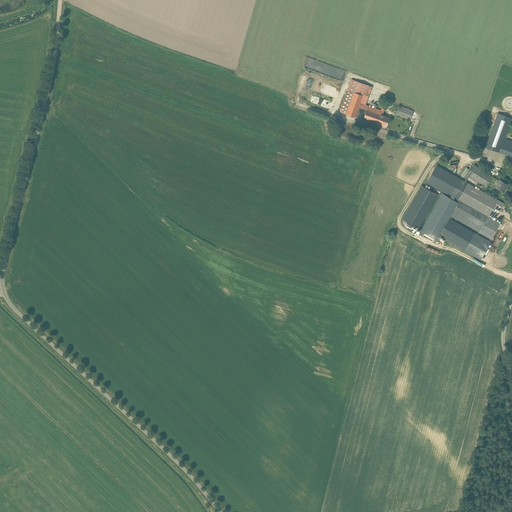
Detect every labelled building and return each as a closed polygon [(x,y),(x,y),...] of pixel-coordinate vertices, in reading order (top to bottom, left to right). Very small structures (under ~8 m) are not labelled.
[(386,126),(388,121),(389,118),(382,115),(385,109),(381,108),(381,110),(365,105),(372,87),(352,79),(340,112),(355,117),(356,115),(377,122),(377,124),(381,125),(382,124),(386,126)] [(411,119),(413,112),(399,107),(397,113),(410,119),(411,119)] [(511,141),(504,139),(511,118),(498,113),(487,142),(486,147),(499,152),(511,156),(511,141)] [(357,135),(360,136),(371,140),(373,135),(369,134),(369,135),(358,132),(357,135)] [(485,187),(490,180),(492,176),(474,164),(471,169),(467,176),(485,187)] [(443,192),(419,234),(435,243),(439,236),(440,234),(449,218),(450,216),(491,239),(500,223),(488,216),(494,207),(500,211),(504,204),(498,200),(456,176),(437,166),(427,183),(443,192)] [(502,191),(502,192),(503,192),(504,192),(508,185),(499,180),(497,183),(500,185),(497,189),(502,191)] [(438,195),(422,186),(402,220),(407,222),(406,223),(407,224),(406,226),(411,229),(412,227),(413,227),(414,226),(418,229),(438,195)] [(449,218),(440,234),(445,236),(444,238),(464,250),(480,259),(483,252),(486,254),(489,249),(486,248),(490,242),(474,233),(449,218)]
